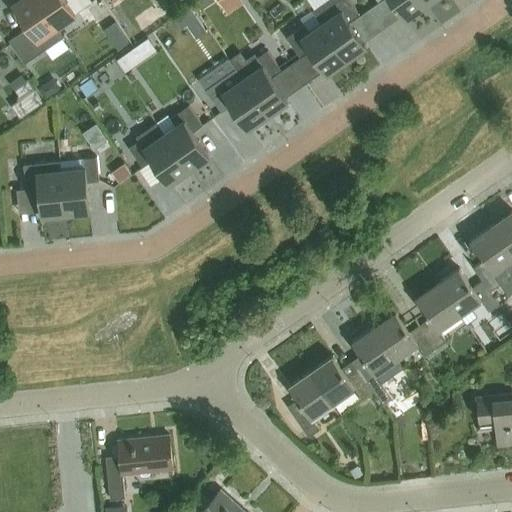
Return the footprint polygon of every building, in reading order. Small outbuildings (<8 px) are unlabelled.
[(29,27),(10,41),(25,63),(64,36),(57,26),(57,27),(38,0),(19,0),(13,5),(29,27)] [(66,0),(38,0),(57,27),(57,26),(76,13),(66,0)] [(326,0),(313,10),(322,24),(347,59),(367,45),(351,22),(361,15),(350,0),(326,0)] [(377,0),(379,2),(381,0),(392,0),(405,18),(425,4),(422,0),(377,0)] [(117,51),(128,44),(123,37),(122,36),(114,24),(103,31),(112,43),(117,51)] [(297,30),(287,37),(300,57),(310,50),(326,73),(347,59),(322,24),(310,32),(305,24),(297,30)] [(243,79),(268,114),(288,100),(272,77),(282,70),(268,50),(258,57),(263,65),(243,79)] [(229,58),(199,79),(212,97),(222,90),(224,93),(243,79),(229,58)] [(38,88),(46,99),(61,88),(54,77),(38,88)] [(90,79),(79,87),(86,97),(97,90),(90,79)] [(268,114),(243,79),(224,93),(222,90),(212,97),(222,112),(232,105),(248,128),(268,114)] [(165,134),(189,169),(209,155),(193,132),(203,125),(190,105),(171,118),(177,126),(165,134)] [(156,122),(137,136),(139,140),(145,148),(165,134),(156,122)] [(169,183),(189,169),(165,134),(145,148),(139,140),(129,147),(143,167),(153,160),(169,183)] [(66,212),(90,210),(87,182),(99,180),(97,156),(83,158),(84,167),(61,170),(66,212)] [(66,212),(61,170),(60,160),(24,164),(26,188),(39,187),(41,215),(66,212)] [(123,163),(112,171),(119,181),(131,173),(123,163)] [(511,211),(493,225),(511,252),(511,211)] [(492,272),(511,257),(511,252),(493,225),(471,240),(484,260),(475,266),(484,279),(491,290),(500,283),(492,272)] [(491,290),(484,279),(474,286),(461,267),(438,282),(461,314),(482,300),(489,311),(500,303),(495,295),(491,290)] [(439,329),(461,314),(438,282),(417,297),(426,311),(416,318),(436,347),(447,340),(439,329)] [(440,352),(436,347),(416,318),(406,324),(397,311),(374,326),(397,358),(417,344),(428,360),(440,352)] [(376,373),(397,358),(374,326),(353,341),(362,355),(353,361),(373,391),(383,404),(392,398),(376,373)] [(373,391),(353,361),(343,368),(333,355),(311,370),(334,402),(354,387),(362,399),(373,391)] [(312,417),(334,402),(311,370),(290,385),(299,398),(287,406),(308,435),(319,428),(312,417)] [(511,392),(478,396),(481,429),(497,428),(498,445),(511,443),(511,392)] [(123,473),(173,467),(169,434),(118,439),(120,455),(106,457),(111,499),(125,498),(123,473)] [(358,465),(351,470),(355,477),(363,473),(358,465)] [(247,511),(220,488),(210,499),(201,491),(185,509),(187,511),(247,511)] [(21,494),(22,511),(46,511),(45,492),(21,494)]
